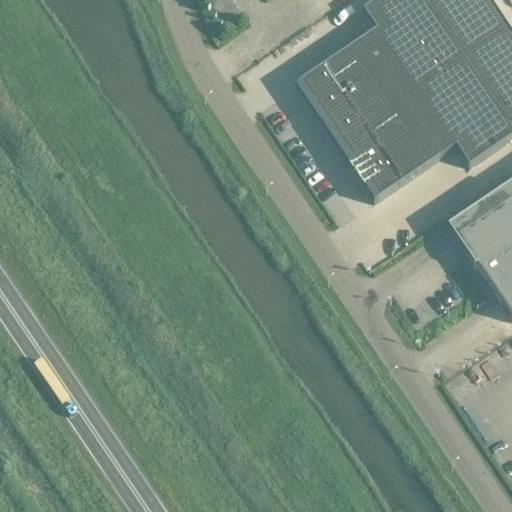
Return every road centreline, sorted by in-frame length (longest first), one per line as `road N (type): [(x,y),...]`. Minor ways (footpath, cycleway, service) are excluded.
road 1 (unclassified): [(501,511),(209,82),(175,0)]
road 2 (trunk): [(152,511),(0,286)]
